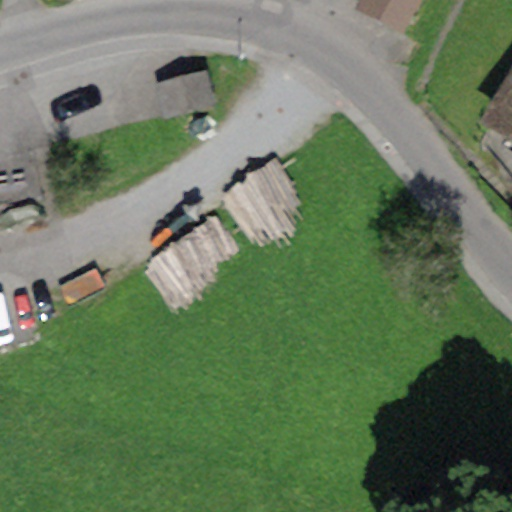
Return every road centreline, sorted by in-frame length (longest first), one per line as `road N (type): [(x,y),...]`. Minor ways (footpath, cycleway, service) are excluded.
road 1 (residential): [(511,272),(388,103),(294,34)]
road 2 (residential): [(294,34),(182,9),(96,20),(0,48)]
